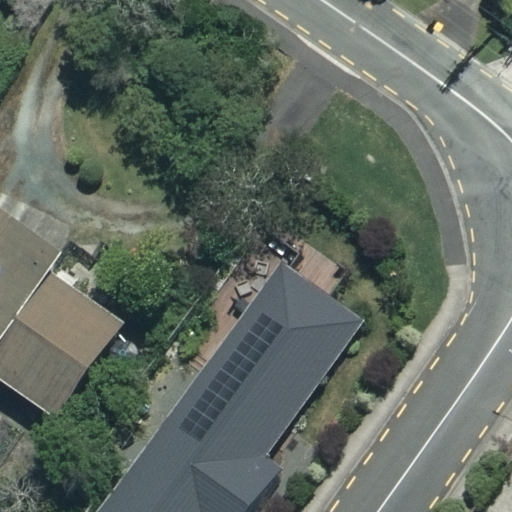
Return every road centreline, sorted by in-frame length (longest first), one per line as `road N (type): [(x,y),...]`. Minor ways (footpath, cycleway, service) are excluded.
road 1 (residential): [(511,144),(441,82),(320,0)]
road 2 (residential): [(380,511),(511,317)]
